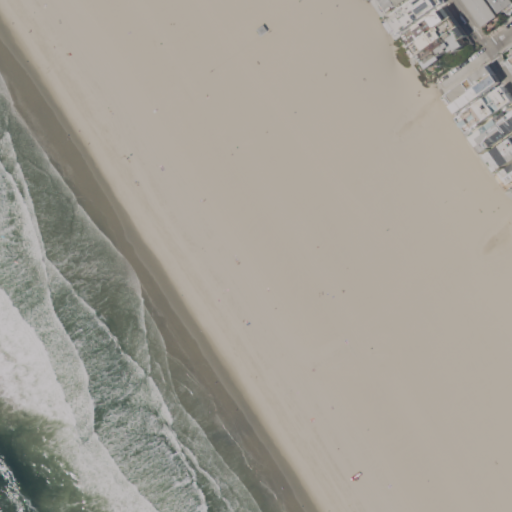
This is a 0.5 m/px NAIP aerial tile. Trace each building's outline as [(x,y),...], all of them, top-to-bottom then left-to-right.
[(405,0),(397,6),(397,5),(385,13),(376,0),(405,0)] [(413,0),(447,0),(400,33),(389,18),(413,0)] [(487,0),(498,15),(483,26),(463,0),(487,0)] [(511,0),(511,6),(506,11),(504,9),(499,13),(489,0),(511,0)] [(441,56),(442,59),(429,68),(426,64),(423,66),(417,57),(418,56),(411,46),(410,47),(403,38),(406,36),(405,35),(448,6),(468,35),(462,39),(466,45),(456,51),(455,49),(452,51),(450,49),(441,56)] [(490,65),(501,81),(457,113),(451,105),(454,103),(448,95),(490,65)] [(511,95),(511,101),(470,132),(460,117),(504,85),(511,95)] [(157,102),(150,107),(154,113),(161,108),(157,102)] [(511,189),(501,174),(511,165),(511,161),(499,171),(488,155),(511,137),(511,132),(485,152),(474,136),(511,108),(511,189)]
